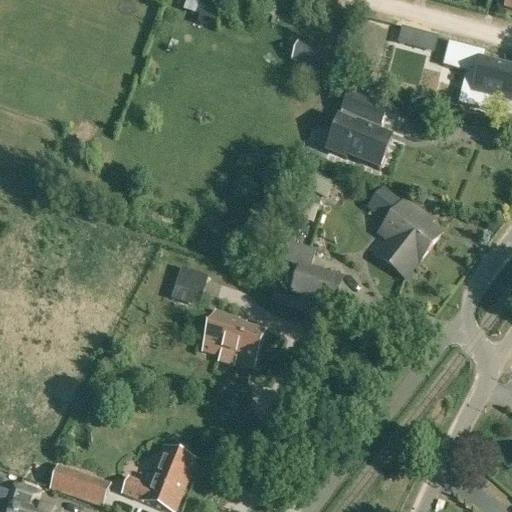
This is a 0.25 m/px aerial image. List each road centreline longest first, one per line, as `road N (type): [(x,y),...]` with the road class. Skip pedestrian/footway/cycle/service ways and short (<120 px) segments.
road 1 (unclassified): [(309,511),(461,324)]
road 2 (unclassified): [(427,511),(490,379),(491,361)]
road 3 (track): [(357,0),(511,41)]
